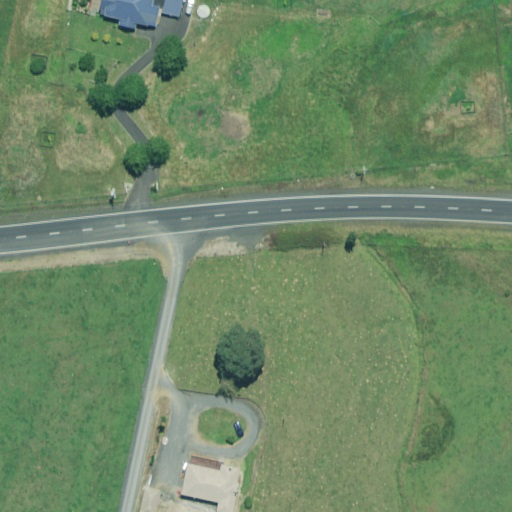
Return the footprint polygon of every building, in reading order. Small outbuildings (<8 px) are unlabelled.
[(103,0),(100,14),(121,19),(119,25),(136,29),(137,22),(156,27),(161,7),(155,5),(155,0),(103,0)] [(186,0),(166,0),(164,13),(183,17),(186,0)] [(218,511),(234,511),(241,479),(243,479),(245,469),(233,466),(232,472),(190,465),(184,495),(220,502),(218,511)] [(156,511),(161,494),(146,491),(141,511),(156,511)] [(156,511),(171,511),(175,494),(161,491),(161,494),(156,511)]
